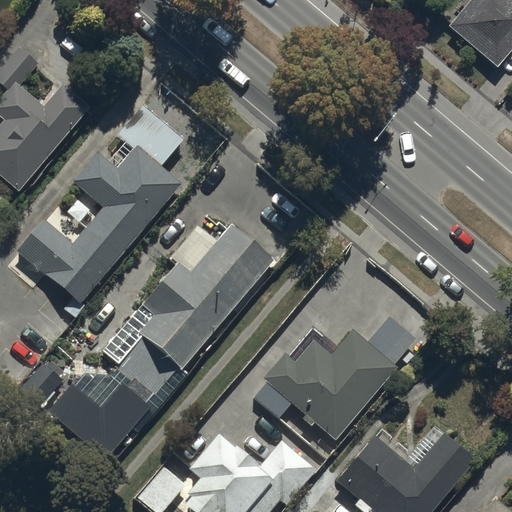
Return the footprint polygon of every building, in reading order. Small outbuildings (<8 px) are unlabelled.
[(511,0),(477,0),(450,35),(498,74),(511,57),(511,0)] [(39,70),(15,50),(0,67),(0,94),(4,98),(0,103),(0,124),(4,128),(0,132),(0,184),(18,200),(89,115),(58,89),(41,109),(20,92),(39,70)] [(183,145),(140,110),(115,141),(130,153),(114,173),(96,158),(70,190),(101,215),(73,250),(43,225),(14,261),(71,308),(65,315),(73,322),(181,189),(161,172),(183,145)] [(231,233),(218,249),(195,232),(168,266),(175,271),(142,314),(153,322),(115,370),(134,385),(126,395),(121,391),(101,417),(70,392),(47,421),(106,467),(151,414),(146,411),(177,376),(181,379),(271,268),(231,233)] [(336,352),(311,329),(251,398),(281,424),(293,410),(304,420),(301,424),(313,435),(316,431),(334,447),(338,442),(341,445),(399,377),(393,371),(416,344),(389,320),(365,348),(351,335),(336,352)] [(65,381),(40,360),(13,391),(37,413),(65,381)] [(373,440),(336,487),(361,506),(356,511),(438,511),(476,464),(433,431),(406,466),(373,440)] [(256,476),(217,443),(182,486),(163,471),(135,503),(146,511),(168,511),(172,508),(176,511),(273,511),(279,505),(288,511),(317,474),(281,447),(256,476)]
